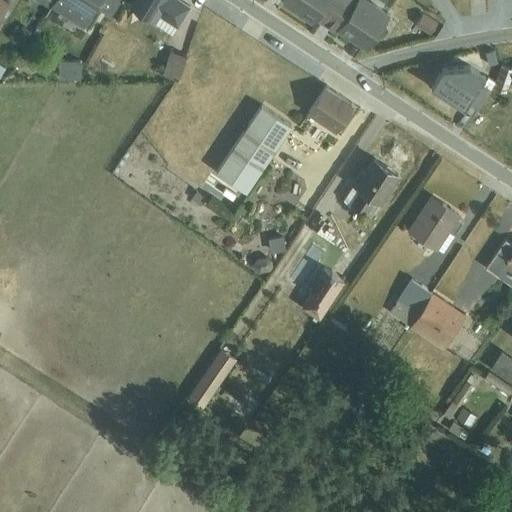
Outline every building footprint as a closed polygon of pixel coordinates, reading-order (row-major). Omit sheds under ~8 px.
[(0,0),(0,74),(0,75),(6,65),(0,61),(0,53),(1,52),(0,51),(0,15),(10,0),(8,0),(0,0)] [(54,0),(51,5),(83,26),(84,24),(87,26),(99,7),(96,5),(99,0),(54,0)] [(99,0),(96,5),(99,7),(111,15),(120,0),(99,0)] [(132,0),(129,4),(172,33),(191,5),(182,0),(132,0)] [(339,0),(288,0),(313,17),(316,13),(326,20),(339,0)] [(339,0),(326,20),(338,28),(340,25),(360,38),(368,43),(389,12),(370,0),(339,0)] [(424,11),(416,22),(430,31),(437,20),(424,11)] [(170,49),(162,73),(179,78),(186,54),(170,49)] [(81,59),(59,59),(60,77),(81,78),(81,59)] [(511,65),(501,62),(493,86),(507,90),(511,74),(511,65)] [(468,101),(481,81),(486,74),(470,64),(443,66),(431,84),(465,106),(468,101)] [(481,81),(468,101),(479,108),(492,88),(481,81)] [(326,84),(308,111),(336,130),(355,103),(326,84)] [(262,103),(217,169),(247,190),(292,124),(262,103)] [(353,183),(344,197),(350,205),(351,202),(371,214),(398,172),(375,156),(366,170),(362,167),(351,181),(353,183)] [(218,177),(210,188),(234,204),(241,193),(218,177)] [(432,194),(409,229),(437,247),(438,246),(443,250),(463,219),(457,215),(459,212),(432,194)] [(319,232),(353,257),(367,238),(332,213),(319,232)] [(283,233),(268,236),(270,250),(285,248),(283,233)] [(511,241),(505,237),(486,265),(511,283),(511,241)] [(257,256),(254,261),(254,266),(259,269),(269,268),(273,263),(272,258),(267,254),(257,256)] [(310,292),(302,305),(320,317),(344,280),(323,266),(307,290),(310,292)] [(411,323),(432,290),(412,277),(390,310),(411,323)] [(432,290),(411,323),(444,345),(466,312),(432,290)] [(220,345),(187,393),(204,404),(237,356),(220,345)] [(511,353),(502,347),(490,365),(511,380),(511,353)] [(511,382),(489,368),(484,374),(508,390),(511,384),(511,382)] [(470,370),(442,410),(449,415),(477,375),(470,370)] [(463,404),(456,415),(471,424),(477,413),(463,404)]
